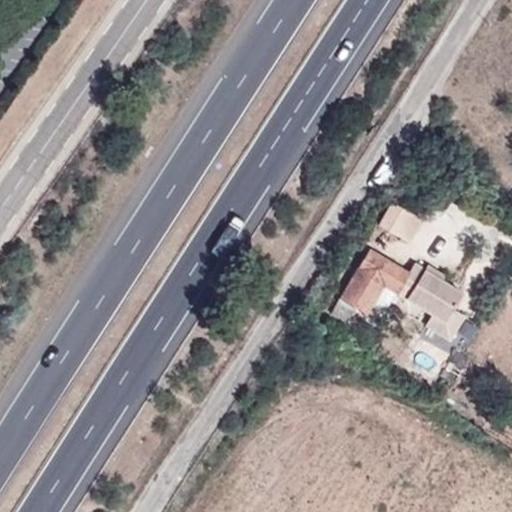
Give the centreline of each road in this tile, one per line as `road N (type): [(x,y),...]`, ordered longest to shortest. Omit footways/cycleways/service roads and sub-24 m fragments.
road 1 (motorway): [(41,511),(368,0)]
road 2 (unclassified): [(481,0),(155,511)]
road 3 (motorway): [(296,0),(0,463)]
road 4 (secondary): [(145,0),(0,209)]
